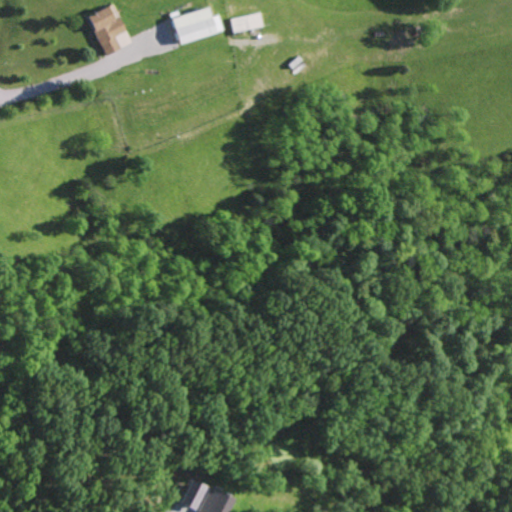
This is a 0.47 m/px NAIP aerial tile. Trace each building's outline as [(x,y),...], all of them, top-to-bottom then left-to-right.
[(103,55),(129,44),(111,3),(85,15),(103,55)] [(170,15),(176,42),(220,32),(216,14),(208,16),(206,7),(170,15)] [(230,32),(260,26),(257,12),(227,18),(230,32)] [(179,503),(194,509),(204,485),(189,479),(179,503)] [(196,511),(225,511),(231,497),(207,487),(196,511)]
